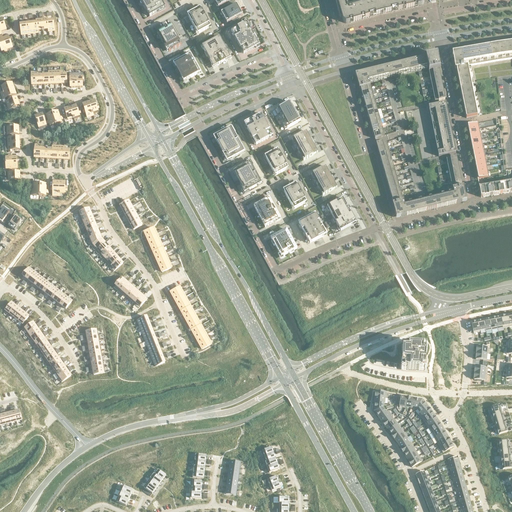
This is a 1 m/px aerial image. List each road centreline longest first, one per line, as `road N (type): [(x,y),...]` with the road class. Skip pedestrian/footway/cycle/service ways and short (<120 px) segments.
road 1 (secondary): [(290,370),(162,140)]
road 2 (secondary): [(152,147),(279,377)]
road 3 (tertiary): [(91,450),(133,431),(233,411),(283,384)]
road 4 (tertiary): [(279,377),(225,403),(151,416),(88,441)]
road 5 (residential): [(84,182),(155,288),(183,357)]
road 6 (residential): [(374,230),(278,271),(240,204)]
road 7 (residential): [(471,206),(442,38)]
road 8 (residential): [(442,312),(364,333),(290,370)]
road 9 (residential): [(294,378),(442,312)]
road 10 (secondary): [(72,0),(148,138)]
road 11 (secondary): [(368,511),(294,378)]
road 12 (secondary): [(159,132),(86,0)]
road 13 (secondary): [(283,384),(353,511)]
road 14 (tertiary): [(287,74),(159,132)]
